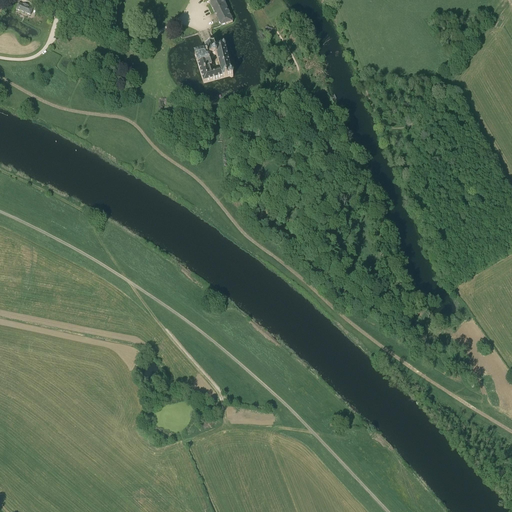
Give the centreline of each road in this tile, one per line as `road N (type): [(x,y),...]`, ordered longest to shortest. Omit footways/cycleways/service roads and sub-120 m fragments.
road 1 (track): [(0,170),(83,211),(127,281),(221,396),(223,425),(181,442)]
road 2 (track): [(256,0),(296,63),(297,78),(206,105),(175,100)]
